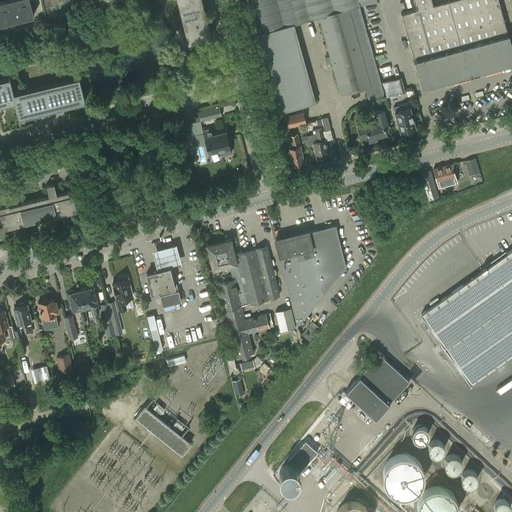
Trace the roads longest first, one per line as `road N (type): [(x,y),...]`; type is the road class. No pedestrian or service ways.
road 1 (tertiary): [(205,511),(422,248),(511,200)]
road 2 (tertiary): [(0,268),(272,199)]
road 3 (residential): [(0,143),(242,83)]
road 4 (tertiary): [(272,199),(511,138)]
